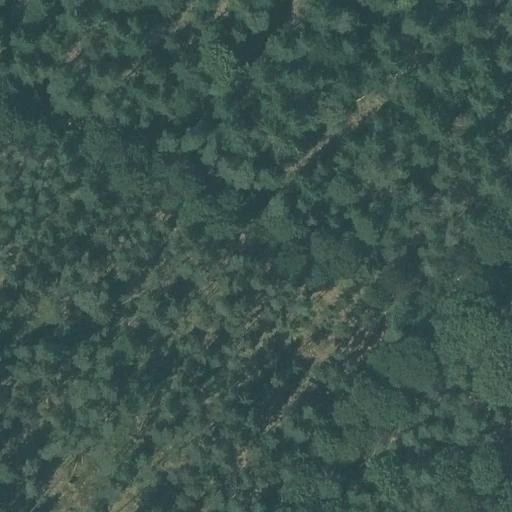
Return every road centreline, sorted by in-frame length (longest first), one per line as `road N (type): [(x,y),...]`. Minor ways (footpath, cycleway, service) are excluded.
road 1 (track): [(511,341),(0,94)]
road 2 (track): [(511,206),(280,511)]
